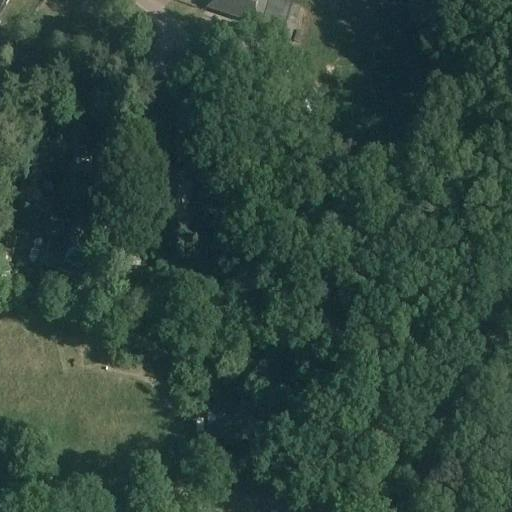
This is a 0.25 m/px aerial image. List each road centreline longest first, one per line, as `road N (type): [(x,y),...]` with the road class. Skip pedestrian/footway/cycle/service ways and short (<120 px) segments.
road 1 (track): [(192,53),(269,171),(357,389),(403,485),(427,504)]
road 2 (track): [(511,299),(408,511)]
